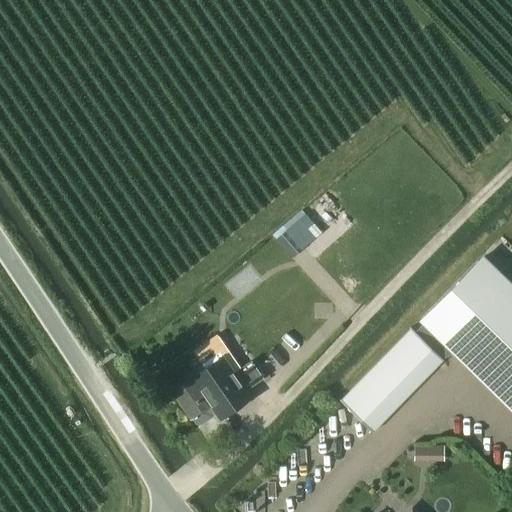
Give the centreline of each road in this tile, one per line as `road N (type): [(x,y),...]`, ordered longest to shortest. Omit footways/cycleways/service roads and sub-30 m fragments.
road 1 (track): [(286,404),(511,174)]
road 2 (unclassified): [(173,507),(0,244)]
